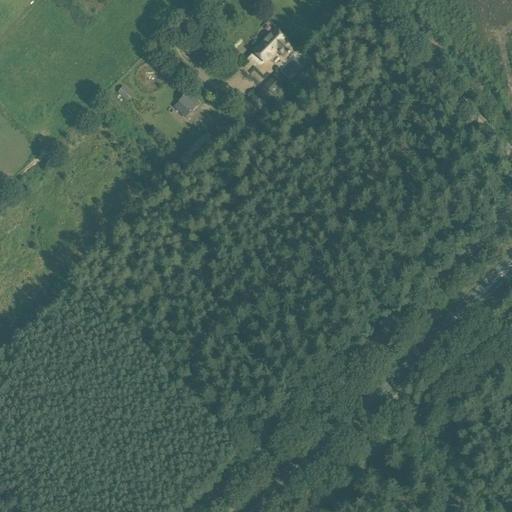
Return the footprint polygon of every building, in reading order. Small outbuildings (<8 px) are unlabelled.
[(275,29),(255,50),(266,61),(277,49),(284,56),(287,53),(288,54),(290,52),(289,51),(292,47),(285,41),(286,40),(275,29)] [(216,65),(194,43),(185,52),(207,73),(216,65)] [(276,75),(251,101),(260,109),(285,83),(276,75)] [(125,87),(120,92),(129,100),(133,95),(125,87)] [(200,107),(188,94),(180,103),(191,115),(200,107)] [(203,135),(178,159),(187,167),(211,143),(203,135)]
